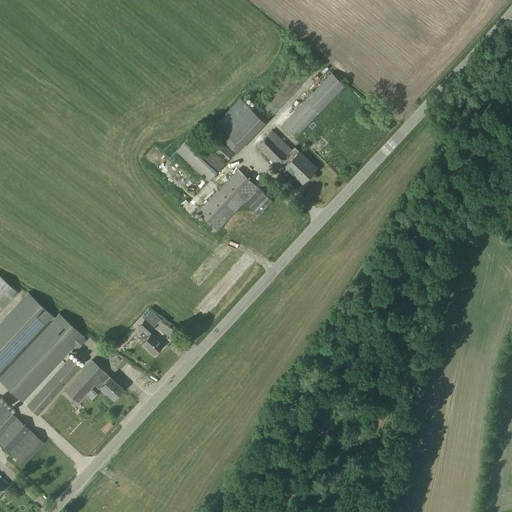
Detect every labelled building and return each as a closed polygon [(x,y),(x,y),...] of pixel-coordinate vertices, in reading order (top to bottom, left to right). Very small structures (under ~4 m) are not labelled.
[(352,63),(356,57),(345,50),(342,56),(352,63)] [(305,52),(287,72),(301,85),(319,65),(305,52)] [(332,73),(282,124),(295,137),(345,86),(332,73)] [(272,115),(301,85),(289,75),(261,104),(272,115)] [(238,152),(266,122),(241,98),(212,127),(238,152)] [(282,162),(286,167),(293,174),(295,172),(304,181),(317,169),(294,147),(292,149),(272,130),(256,146),(277,167),(282,162)] [(176,151),(208,182),(226,163),(194,133),(176,151)] [(215,151),(226,162),(235,153),(223,142),(215,151)] [(217,230),(258,187),(239,169),(198,212),(217,230)] [(0,311),(14,297),(18,293),(0,275),(0,311)] [(28,292),(0,322),(0,381),(22,402),(73,348),(76,351),(86,340),(83,337),(84,336),(59,313),(54,317),(28,292)] [(154,328),(144,319),(137,327),(141,331),(139,334),(145,340),(142,344),(154,355),(163,346),(149,333),(154,328)] [(81,367),(71,358),(70,357),(27,406),(38,416),(81,367)] [(113,399),(123,389),(105,373),(106,372),(92,360),(64,390),(78,403),(95,385),(104,393),(105,391),(113,399)] [(0,434),(16,417),(0,402),(0,434)] [(17,418),(0,436),(0,443),(23,465),(44,443),(17,418)]
